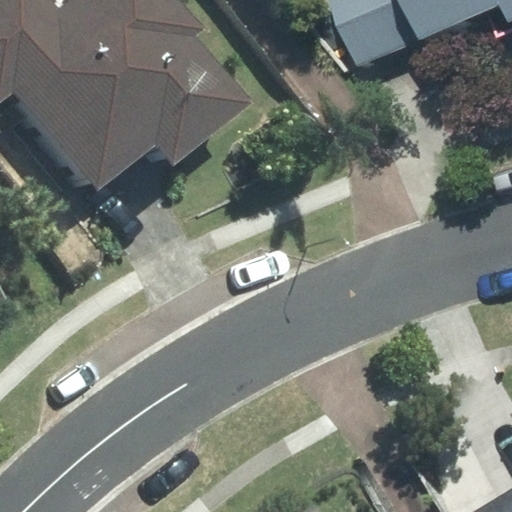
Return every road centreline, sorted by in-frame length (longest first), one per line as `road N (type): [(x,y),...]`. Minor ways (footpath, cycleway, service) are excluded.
road 1 (residential): [(511,244),(426,263),(222,358),(125,423),(26,511)]
road 2 (unknown): [(252,0),(342,110),(426,263)]
